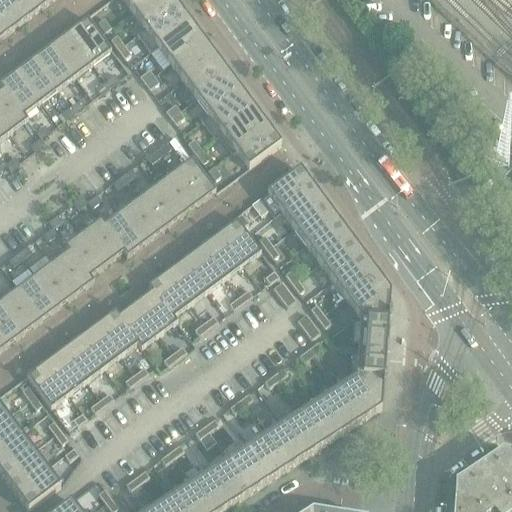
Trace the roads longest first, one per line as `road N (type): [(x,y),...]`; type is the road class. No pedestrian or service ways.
road 1 (primary): [(222,0),(461,325)]
road 2 (primary): [(402,192),(255,0)]
road 3 (primary): [(511,325),(402,192)]
road 4 (residential): [(278,511),(312,492),(414,505)]
road 5 (residential): [(451,353),(416,472)]
